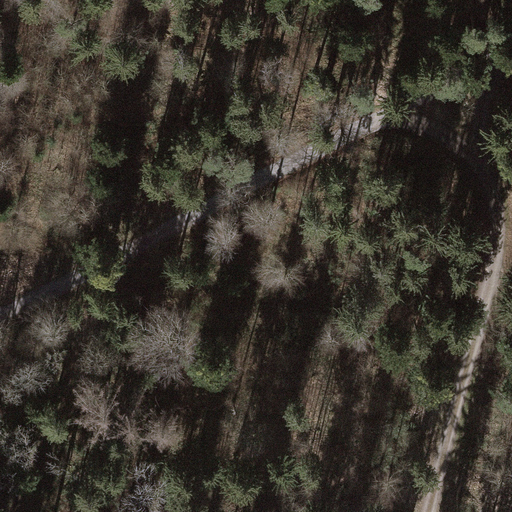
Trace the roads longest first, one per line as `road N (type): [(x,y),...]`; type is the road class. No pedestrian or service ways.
road 1 (track): [(0,317),(511,45)]
road 2 (track): [(426,511),(495,263),(497,203),(476,152),(478,105),(493,55)]
